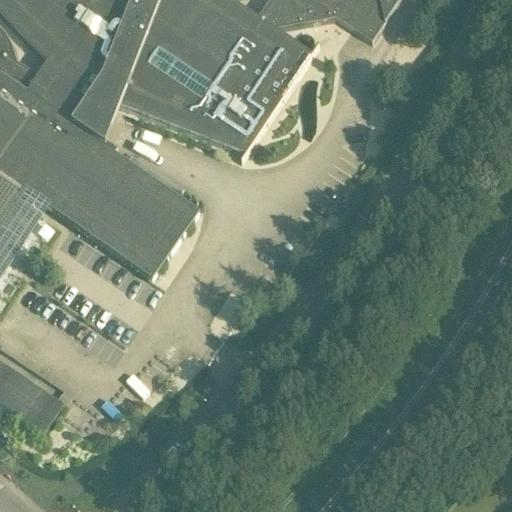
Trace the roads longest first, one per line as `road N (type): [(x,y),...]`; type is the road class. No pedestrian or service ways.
road 1 (tertiary): [(128,511),(307,323),(355,256),(470,57),(493,0)]
road 2 (primary): [(323,511),(414,403),(511,246)]
